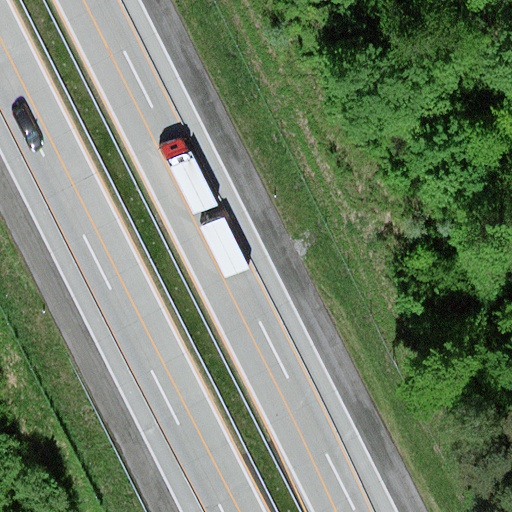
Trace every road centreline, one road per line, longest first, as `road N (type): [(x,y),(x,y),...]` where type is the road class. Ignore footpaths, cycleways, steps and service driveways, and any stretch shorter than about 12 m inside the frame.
road 1 (motorway): [(356,511),(97,0)]
road 2 (motorway): [(0,69),(224,511)]
